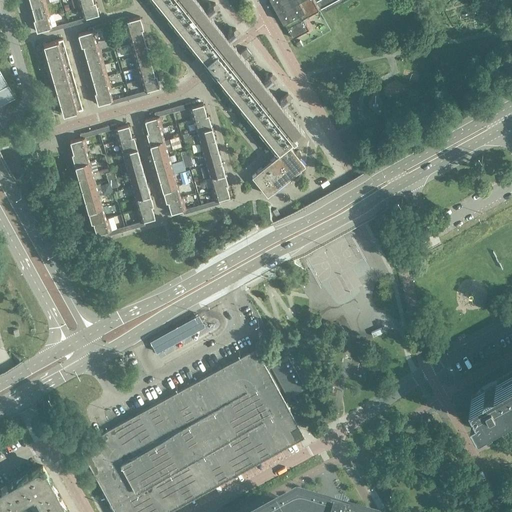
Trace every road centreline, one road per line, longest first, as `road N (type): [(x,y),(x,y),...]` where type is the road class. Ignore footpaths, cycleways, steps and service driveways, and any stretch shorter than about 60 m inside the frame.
road 1 (secondary): [(94,359),(511,129)]
road 2 (secondary): [(511,106),(162,299)]
road 3 (tertiary): [(0,218),(70,348)]
road 4 (tertiary): [(66,292),(0,167)]
